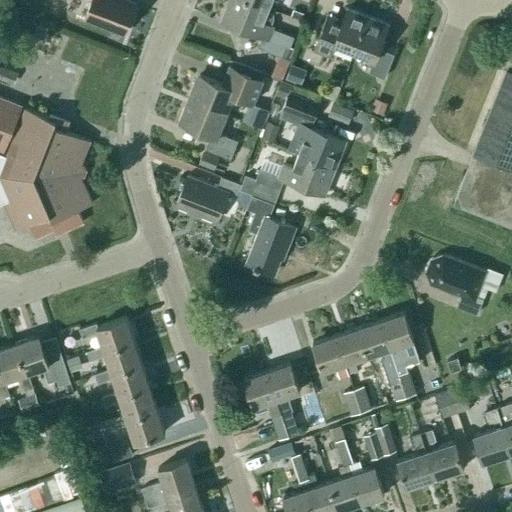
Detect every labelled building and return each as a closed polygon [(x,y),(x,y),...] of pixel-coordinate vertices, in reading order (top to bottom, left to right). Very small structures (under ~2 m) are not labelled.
[(91,0),(85,18),(124,33),(136,3),(127,0),(91,0)] [(273,18),(272,12),(267,10),(268,8),(247,0),(228,0),(221,20),(261,37),(257,47),(281,56),(286,58),(291,48),(289,47),(293,36),(272,27),(272,25),(271,25),(273,18)] [(247,0),(268,8),(271,0),(247,0)] [(327,17),(314,50),(330,56),(335,43),(354,50),(368,15),(347,7),(341,23),(327,17)] [(386,41),(382,39),(389,24),(368,15),(354,50),(374,58),(369,71),(384,77),(394,53),(383,49),(386,41)] [(511,168),(511,43),(508,43),(493,79),(501,83),(473,153),(511,168)] [(291,63),(285,79),(301,85),(307,69),(291,63)] [(0,77),(13,83),(17,72),(0,64),(0,77)] [(234,95),(253,102),(262,80),(229,67),(222,84),(199,75),(189,100),(227,115),(234,95)] [(277,88),(280,79),(268,75),(264,83),(277,88)] [(281,80),(276,94),(284,97),(288,89),(296,92),(297,90),(294,85),(281,80)] [(280,115),(298,122),(293,135),(303,139),(298,152),(335,167),(346,140),(310,126),(319,102),(289,91),(280,115)] [(23,104),(0,95),(0,149),(4,152),(23,104)] [(376,96),(371,108),(382,113),(387,101),(376,96)] [(210,136),(205,149),(231,159),(238,140),(219,133),(227,115),(189,100),(180,124),(210,136)] [(334,101),(328,115),(348,123),(354,109),(334,101)] [(257,105),(250,123),(262,128),(269,110),(257,105)] [(0,204),(5,202),(16,228),(29,223),(35,236),(61,225),(63,230),(83,221),(77,209),(92,203),(81,176),(83,175),(85,170),(83,165),(81,164),(90,139),(65,129),(69,118),(50,111),(48,115),(25,106),(6,154),(0,151),(0,204)] [(213,169),(218,157),(203,151),(198,163),(213,169)] [(275,201),(280,188),(284,178),(325,194),(335,167),(298,152),(293,165),(283,162),(278,174),(260,167),(256,178),(245,174),(240,188),(275,201)] [(511,224),(511,168),(473,153),(454,201),(511,224)] [(176,204),(216,220),(227,191),(236,194),(240,184),(221,176),(217,186),(187,174),(176,204)] [(241,205),(247,208),(255,211),(248,228),(258,232),(247,262),(274,273),(283,248),(286,249),(295,226),(269,216),(274,203),(252,194),(239,189),(235,198),(241,205)] [(487,267),(486,271),(448,256),(437,257),(428,265),(429,278),(437,286),(444,289),(445,285),(462,291),(456,305),(477,313),(487,287),(496,291),(502,273),(487,267)] [(404,359),(399,344),(413,339),(404,311),(381,319),(390,347),(395,361),(404,359)] [(96,322),(79,328),(82,337),(98,331),(103,345),(104,349),(135,339),(127,316),(97,326),(96,322)] [(381,350),(390,347),(381,319),(358,326),(368,354),(381,350)] [(357,369),(353,359),(368,354),(358,326),(336,334),(348,372),(357,369)] [(39,334),(15,342),(25,372),(28,371),(43,366),(48,382),(56,379),(58,385),(70,381),(63,359),(51,363),(43,340),(41,340),(39,334)] [(339,377),(348,374),(348,372),(336,334),(313,341),(322,370),(335,365),(339,377)] [(103,345),(87,350),(90,359),(105,354),(110,368),(111,372),(142,362),(135,339),(104,349),(103,345)] [(0,347),(0,376),(1,380),(4,379),(19,374),(24,389),(33,387),(28,371),(25,372),(15,342),(0,347)] [(66,352),(70,364),(83,360),(78,347),(66,352)] [(447,360),(451,372),(461,368),(458,357),(447,360)] [(110,368),(94,374),(97,382),(113,377),(118,391),(119,394),(150,384),(142,362),(111,372),(110,368)] [(286,394),(299,390),(290,362),(267,369),(289,436),(299,432),(286,394)] [(244,377),(253,405),(267,401),(272,416),(279,439),(289,436),(267,369),(244,377)] [(408,370),(398,373),(407,396),(416,393),(408,370)] [(407,396),(398,373),(388,376),(396,400),(407,396)] [(0,394),(1,397),(9,394),(4,379),(1,380),(0,376),(0,394)] [(458,378),(443,383),(446,389),(449,388),(461,384),(458,378)] [(102,397),(94,400),(96,407),(104,404),(105,405),(121,400),(125,414),(126,417),(157,407),(150,384),(119,394),(118,391),(102,396),(102,397)] [(461,384),(449,388),(457,413),(469,408),(461,384)] [(354,388),(361,412),(371,408),(364,385),(354,388)] [(361,412),(354,388),(344,392),(352,415),(361,412)] [(457,413),(449,388),(446,389),(435,393),(443,417),(457,413)] [(35,392),(18,397),(22,410),(39,404),(35,392)] [(511,450),(511,401),(497,406),(497,407),(511,451),(511,450)] [(112,428),(128,423),(134,441),(165,431),(157,407),(126,417),(125,414),(109,419),(112,428)] [(491,427),(474,433),(483,460),(511,451),(497,407),(485,411),(491,427)] [(321,412),(308,416),(312,427),(325,423),(321,412)] [(396,451),(387,422),(377,426),(386,454),(396,451)] [(375,465),(361,469),(358,460),(353,461),(345,437),(344,437),(340,425),(336,426),(363,500),(384,493),(375,465)] [(339,467),(342,476),(332,479),(341,507),(363,500),(336,426),(330,427),(343,465),(339,467)] [(374,427),(376,432),(364,436),(371,459),(386,454),(377,426),(374,427)] [(455,439),(438,445),(432,428),(421,432),(435,476),(464,466),(455,439)] [(415,453),(398,458),(407,485),(435,476),(421,432),(409,436),(415,453)] [(49,470),(59,467),(51,433),(23,439),(29,464),(47,459),(49,470)] [(103,463),(129,454),(125,441),(98,450),(103,463)] [(268,449),(272,462),(294,453),(291,442),(268,449)] [(318,484),(314,473),(308,475),(301,452),(295,454),(316,511),(326,511),(341,507),(332,479),(318,484)] [(108,485),(139,475),(132,454),(101,464),(108,485)] [(297,490),(284,495),(289,511),(316,511),(295,454),(290,455),(299,482),(295,483),(297,490)] [(144,497),(194,480),(186,457),(158,467),(162,480),(141,487),(144,497)] [(41,474),(12,483),(19,505),(48,495),(41,474)] [(172,511),(175,511),(201,503),(194,480),(144,497),(147,506),(169,500),(172,511)] [(88,511),(82,493),(26,511),(88,511)] [(204,511),(201,503),(175,511),(204,511)]
